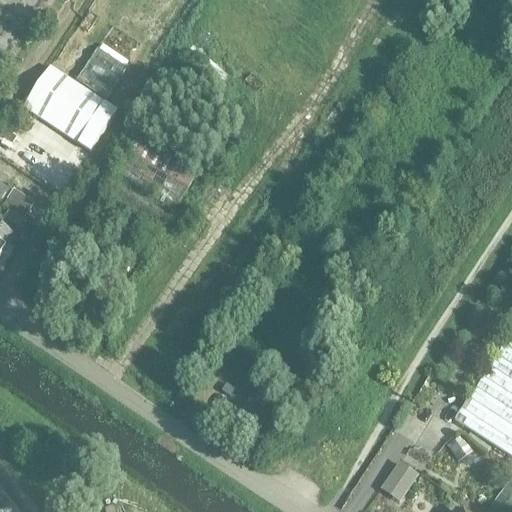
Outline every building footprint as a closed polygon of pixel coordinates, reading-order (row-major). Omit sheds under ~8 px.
[(76,82),(106,101),(127,68),(98,49),(76,82)] [(23,109),(90,153),(117,112),(50,68),(23,109)] [(201,169),(149,137),(140,131),(99,199),(159,236),(173,213),(201,169)] [(25,232),(22,230),(28,223),(24,220),(34,206),(13,192),(3,206),(8,209),(3,217),(0,214),(0,255),(11,239),(17,243),(25,232)] [(511,335),(454,422),(511,459),(511,335)] [(221,393),(229,398),(234,391),(226,385),(221,393)] [(255,397),(237,423),(250,432),(268,406),(255,397)] [(461,437),(446,448),(458,463),(472,453),(461,437)] [(399,505),(419,478),(399,464),(379,491),(399,505)] [(496,511),(497,511),(511,493),(511,480),(510,479),(489,507),(496,511)]
